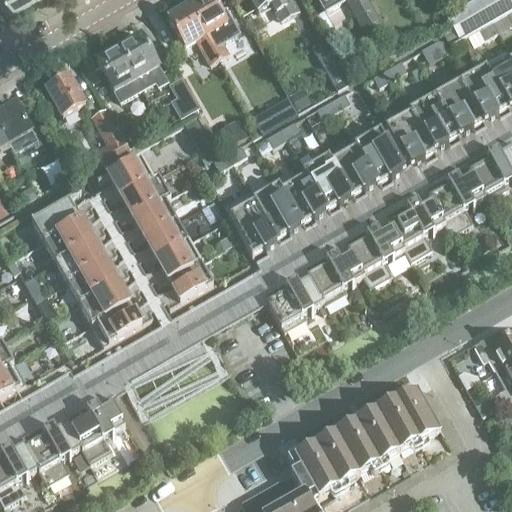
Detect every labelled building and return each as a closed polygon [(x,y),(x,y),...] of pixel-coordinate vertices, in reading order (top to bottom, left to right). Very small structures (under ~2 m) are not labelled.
[(209,0),(188,12),(206,44),(219,66),(229,60),(216,38),(228,32),(209,0)] [(286,0),(245,0),(257,21),(271,13),(280,29),(298,19),(286,0)] [(314,0),(324,17),(346,5),(367,42),(382,34),(362,0),(314,0)] [(483,0),(445,22),(452,34),(459,45),(511,14),(511,12),(504,0),(483,0)] [(185,56),(197,50),(209,72),(219,66),(206,44),(188,12),(167,25),(185,56)] [(324,17),(317,21),(326,37),(333,33),(324,17)] [(493,26),(478,35),(484,45),(498,37),(493,26)] [(120,53),(118,54),(137,88),(138,88),(138,89),(142,96),(143,95),(155,88),(158,92),(166,88),(159,75),(140,42),(129,48),(127,47),(121,50),(120,53)] [(437,44),(419,54),(427,67),(448,56),(443,46),(437,44)] [(312,53),(318,65),(336,97),(347,91),(343,83),(347,80),(327,45),(312,53)] [(99,65),(96,67),(115,100),(120,109),(142,96),(137,88),(118,54),(108,60),(106,58),(100,61),(99,65)] [(511,64),(488,78),(485,73),(508,114),(511,112),(511,64)] [(385,73),(391,84),(405,76),(399,65),(385,73)] [(391,84),(385,73),(371,81),(377,92),(391,84)] [(508,114),(485,73),(460,87),(483,128),(488,125),(490,128),(498,124),(497,121),(508,114)] [(68,81),(46,94),(63,125),(85,112),(68,81)] [(198,113),(181,84),(170,91),(178,104),(172,108),(181,123),(198,113)] [(472,135),(482,129),(483,128),(460,87),(435,102),(458,143),(463,140),(465,143),(473,138),(472,135)] [(289,100),(298,115),(311,108),(302,92),(289,100)] [(342,98),(329,106),(334,116),(348,108),(342,98)] [(446,149),(457,143),(458,143),(435,102),(409,116),(434,159),(435,159),(434,157),(438,154),(440,157),(448,152),(446,149)] [(334,116),(329,106),(315,114),(321,124),(334,116)] [(16,111),(0,119),(0,137),(9,153),(14,162),(37,149),(32,140),(16,111)] [(434,159),(409,116),(410,119),(385,133),(408,174),(415,170),(417,173),(425,169),(423,166),(434,159)] [(105,117),(92,124),(104,145),(107,143),(110,150),(97,158),(106,174),(130,161),(117,136),(116,137),(105,117)] [(248,143),(238,125),(219,136),(229,154),(248,143)] [(278,134),(284,145),(298,137),(292,126),(278,134)] [(118,135),(129,156),(141,149),(130,129),(118,135)] [(278,134),(265,142),(271,153),(284,145),(278,134)] [(378,134),(353,148),(378,192),(389,185),(390,188),(399,184),(397,181),(403,177),(378,134)] [(0,137),(0,158),(9,153),(0,137)] [(211,152),(203,138),(193,144),(200,159),(211,152)] [(378,192),(353,148),(328,162),(351,204),(363,197),(364,200),(372,195),(371,192),(375,190),(377,192),(378,192)] [(226,159),(232,170),(246,162),(240,151),(226,159)] [(489,163),(487,164),(488,167),(469,178),(486,209),(508,196),(505,191),(511,187),(511,188),(511,155),(510,151),(508,152),(510,155),(490,166),(489,163)] [(212,167),(220,162),(215,152),(199,160),(205,171),(212,167)] [(218,177),(232,170),(226,159),(220,162),(212,167),(218,177)] [(351,204),(328,162),(303,177),(326,218),(338,211),(339,214),(347,210),(346,207),(351,204)] [(152,186),(140,165),(97,190),(98,192),(110,185),(115,194),(102,198),(109,212),(158,184),(157,183),(152,186)] [(326,218),(303,177),(278,191),(301,232),(312,226),(314,229),(322,224),(321,221),(326,218)] [(449,189),(447,190),(448,193),(428,204),(451,244),(472,231),(464,217),(471,213),(473,216),(474,215),(473,213),(484,206),(485,209),(486,209),(469,178),(468,178),(469,181),(450,192),(449,189)] [(158,184),(109,212),(110,212),(122,206),(127,215),(114,219),(121,232),(170,205),(158,184)] [(301,232),(278,191),(253,205),(277,249),(278,248),(277,246),(287,240),(289,243),(297,238),(296,235),(301,232)] [(92,221),(85,209),(85,208),(74,217),(69,208),(81,201),(80,200),(31,227),(43,249),(92,221)] [(408,215),(406,217),(408,219),(388,230),(410,270),(432,257),(424,243),(431,239),(432,242),(434,241),(432,239),(444,232),(450,244),(451,244),(428,204),(428,205),(429,207),(410,218),(408,215)] [(121,232),(122,233),(134,226),(139,236),(126,240),(133,253),(177,228),(165,208),(170,205),(121,232)] [(277,249),(253,205),(252,206),(253,208),(228,222),(252,263),(264,257),(265,260),(274,255),(272,252),(277,249)] [(104,242),(96,229),(86,238),(81,229),(93,222),(92,221),(43,249),(55,270),(104,242)] [(177,228),(133,253),(134,254),(145,247),(151,256),(138,261),(145,274),(189,249),(177,228)] [(368,242),(366,243),(368,246),(348,257),(370,296),(392,284),(384,269),(390,266),(392,268),(394,268),(392,265),(403,259),(410,270),(388,230),(387,231),(389,233),(370,244),(368,242)] [(116,263),(108,250),(98,259),(93,250),(104,243),(104,242),(55,270),(67,291),(116,263)] [(189,249),(145,274),(145,275),(157,268),(162,277),(149,282),(157,295),(200,270),(189,249)] [(328,268),(326,269),(327,272),(308,283),(325,314),(347,301),(344,296),(350,292),(352,295),(354,294),(352,291),(363,285),(370,296),(348,257),(347,257),(349,260),(329,271),(328,268)] [(128,284),(120,271),(110,280),(104,271),(116,264),(116,263),(67,291),(79,312),(128,284)] [(200,270),(157,295),(157,296),(169,289),(174,298),(161,303),(169,317),(213,292),(200,270)] [(24,287),(36,308),(47,302),(35,281),(24,287)] [(288,294),(286,295),(287,298),(267,310),(284,340),(306,327),(303,322),(310,318),(311,321),(313,320),(312,317),(323,311),(324,314),(325,314),(308,283),(307,283),(308,286),(289,297),(288,294)] [(140,305),(132,292),(121,300),(116,291),(128,285),(128,284),(79,312),(91,333),(140,305)] [(51,310),(47,302),(36,308),(41,316),(51,310)] [(152,326),(144,312),(133,321),(128,312),(140,306),(140,305),(91,333),(103,354),(152,326)] [(495,379),(511,368),(511,342),(505,347),(499,337),(477,349),(479,351),(475,354),(483,369),(488,367),(495,379)] [(0,377),(13,370),(1,349),(0,349),(0,377)] [(511,368),(495,379),(504,395),(497,400),(504,411),(511,407),(511,406),(511,368)] [(0,406),(26,392),(13,370),(0,377),(0,406)] [(464,378),(458,381),(466,394),(479,387),(476,381),(464,378)] [(300,475),(314,499),(317,506),(440,437),(417,395),(294,465),(300,475)] [(66,427),(65,428),(91,472),(112,460),(104,445),(111,442),(113,445),(114,444),(127,468),(140,461),(140,460),(126,436),(125,434),(109,406),(108,407),(109,409),(90,420),(89,418),(87,419),(88,421),(69,432),(66,427)] [(23,449),(22,449),(48,493),(69,481),(61,467),(68,463),(69,466),(71,465),(70,462),(81,456),(90,472),(91,472),(65,428),(66,431),(47,442),(45,439),(44,440),(45,443),(26,454),(23,449)] [(511,471),(511,455),(508,448),(498,453),(502,461),(509,473),(511,471)] [(0,506),(3,511),(8,511),(26,502),(21,494),(18,488),(25,484),(26,487),(28,486),(27,484),(38,477),(47,494),(48,493),(22,449),(23,452),(4,463),(2,460),(1,462),(2,464),(0,465),(0,506)] [(314,499),(300,475),(291,481),(293,484),(288,486),(288,485),(286,485),(284,484),(242,509),(241,510),(240,511),(309,511),(305,504),(314,499)]
